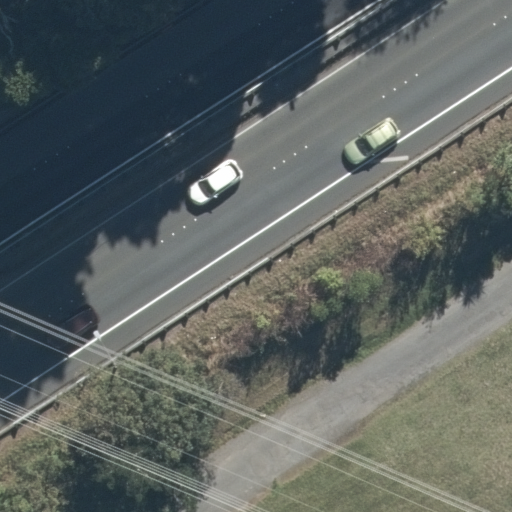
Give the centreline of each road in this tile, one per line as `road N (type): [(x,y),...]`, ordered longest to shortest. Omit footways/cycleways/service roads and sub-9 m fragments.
road 1 (trunk): [(511,11),(353,108),(0,347)]
road 2 (trunk): [(0,192),(304,0)]
